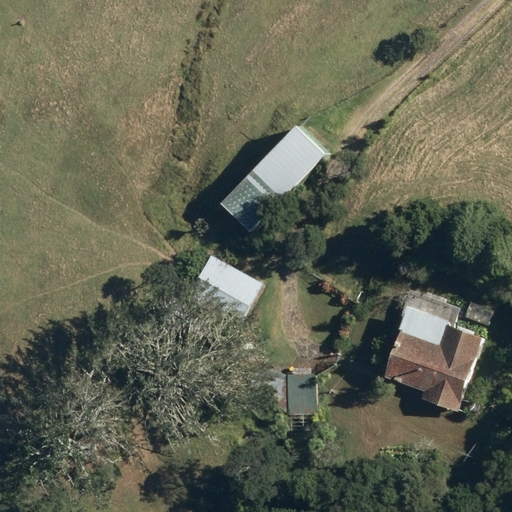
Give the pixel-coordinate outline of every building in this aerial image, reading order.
[(291,125),(215,203),(243,231),(319,153),(291,125)] [(260,284),(207,255),(184,298),(237,327),(260,284)] [(379,378),(419,392),(417,397),(455,410),(479,339),(452,330),(459,310),(409,293),(379,378)] [(286,375),(289,454),(320,453),(317,373),(286,375)] [(322,491),(307,496),(311,511),(321,511),(329,510),(322,491)]
